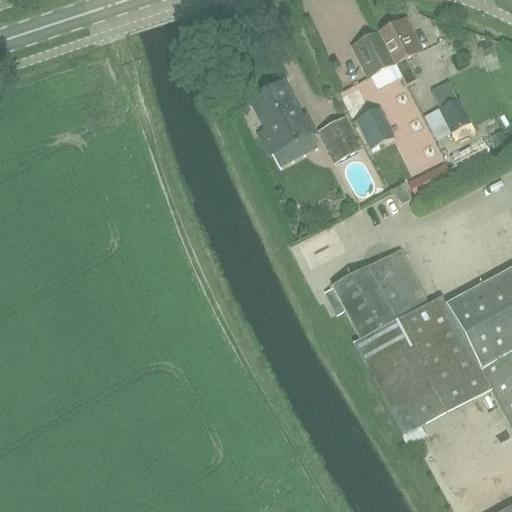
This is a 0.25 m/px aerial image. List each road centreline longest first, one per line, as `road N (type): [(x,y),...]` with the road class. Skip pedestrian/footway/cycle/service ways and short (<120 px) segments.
road 1 (track): [(329,511),(196,261),(106,8)]
road 2 (primary): [(0,44),(133,0)]
